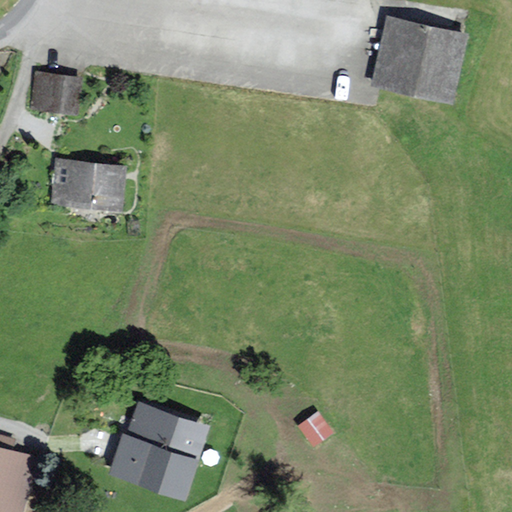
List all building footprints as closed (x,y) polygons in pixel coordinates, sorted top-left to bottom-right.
[(469,29),(394,18),(383,91),(458,102),(469,29)] [(79,79),(36,73),(32,105),(75,111),(79,79)] [(125,169),(59,163),(56,203),(121,208),(125,169)] [(208,427),(143,405),(131,439),(125,437),(112,473),(183,497),(208,427)] [(319,408),(298,423),(314,445),(335,430),(319,408)] [(0,505),(18,510),(32,457),(9,450),(11,441),(0,437),(0,505)]
